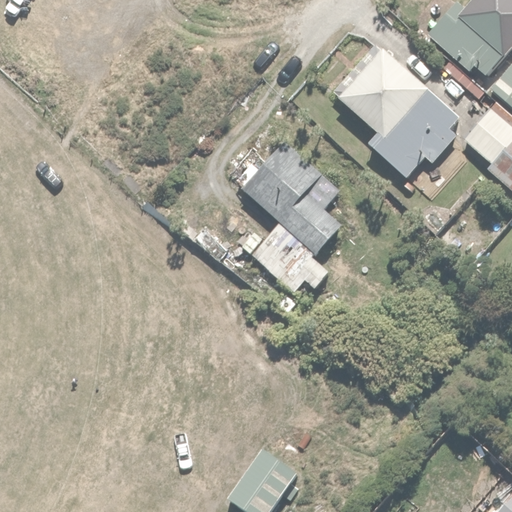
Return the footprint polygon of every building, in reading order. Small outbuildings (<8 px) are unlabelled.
[(511,0),(467,0),(463,6),(456,0),(454,0),(428,30),(455,53),(444,67),(475,94),(511,51),(511,0)] [(378,43),(335,90),(378,130),(368,141),(406,175),(425,155),(431,160),(455,134),(451,130),(460,120),(378,43)] [(511,61),(490,87),(511,105),(511,61)] [(511,112),(495,98),(463,137),(492,160),(487,166),(511,186),(511,112)] [(327,208),(342,190),(281,139),(260,164),(254,159),(234,181),(278,218),(264,235),(256,228),(243,244),(304,296),(314,284),(316,287),(332,268),(316,254),(343,222),(327,208)] [(273,511),(302,472),(264,445),(228,496),(251,511),(273,511)] [(511,511),(511,493),(495,511),(511,511)]
